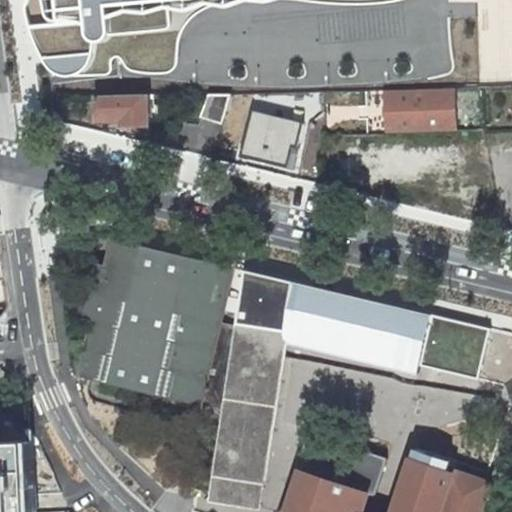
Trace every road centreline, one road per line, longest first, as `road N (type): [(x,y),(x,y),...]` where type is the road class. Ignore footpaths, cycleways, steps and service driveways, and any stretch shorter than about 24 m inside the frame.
road 1 (primary): [(13,169),(511,291)]
road 2 (unclassified): [(142,511),(79,441),(37,343)]
road 3 (unclassified): [(37,343),(13,169)]
